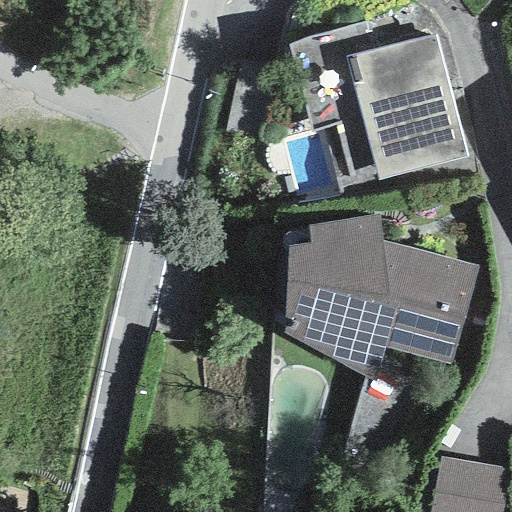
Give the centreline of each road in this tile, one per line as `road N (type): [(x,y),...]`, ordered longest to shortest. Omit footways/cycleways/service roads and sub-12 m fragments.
road 1 (tertiary): [(167,152),(86,511)]
road 2 (residential): [(440,0),(475,75),(511,297)]
road 3 (residential): [(167,152),(0,75)]
road 4 (tertiary): [(202,0),(167,152)]
